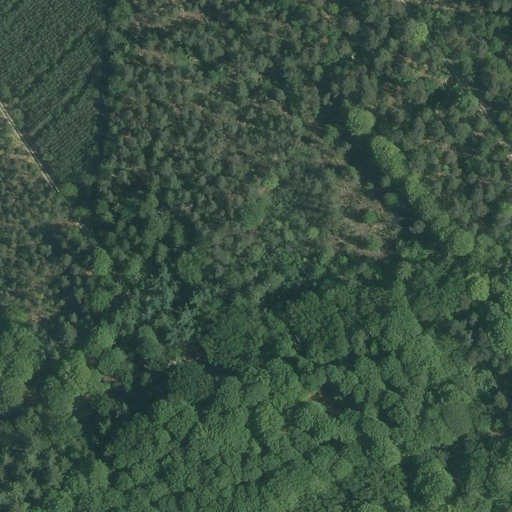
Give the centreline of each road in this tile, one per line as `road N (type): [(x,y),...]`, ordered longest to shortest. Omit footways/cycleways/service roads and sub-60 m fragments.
road 1 (track): [(511,263),(180,378)]
road 2 (track): [(180,378),(0,104)]
road 3 (track): [(401,0),(511,163)]
road 4 (track): [(0,443),(180,378)]
